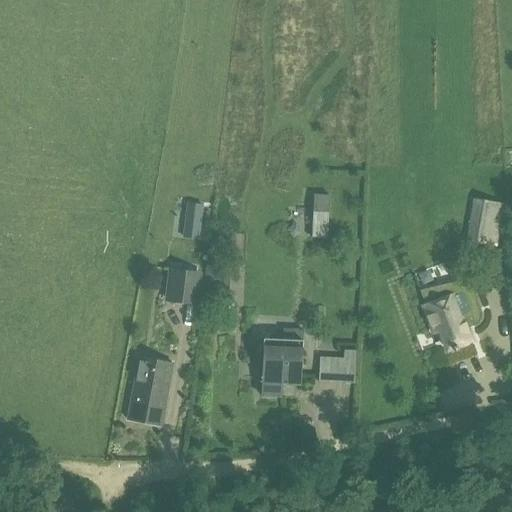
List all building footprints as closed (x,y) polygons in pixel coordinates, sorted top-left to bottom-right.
[(311,195),(310,237),(326,238),(327,196),(311,195)] [(467,242),(498,248),(506,207),(475,201),(467,242)] [(199,227),(185,225),(183,237),(197,239),(199,227)] [(272,256),(298,256),(298,232),(272,231),(272,256)] [(163,302),(196,306),(201,273),(168,268),(163,302)] [(230,275),(209,274),(208,298),(229,298),(230,275)] [(436,333),(445,354),(475,342),(465,319),(488,310),(485,303),(479,290),(452,302),(448,294),(441,297),(434,282),(420,289),(427,303),(419,307),(430,335),(436,333)] [(261,395),(282,396),(282,382),(300,383),(302,329),(282,329),(282,339),(263,338),(261,395)] [(342,351),(341,372),(353,373),(354,351),(342,351)] [(128,420),(161,425),(172,362),(140,357),(128,420)]
